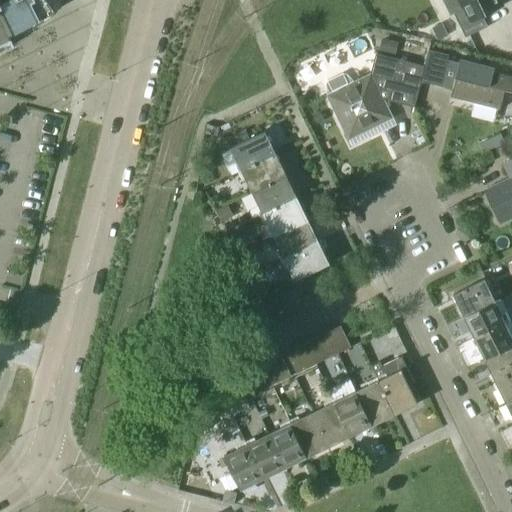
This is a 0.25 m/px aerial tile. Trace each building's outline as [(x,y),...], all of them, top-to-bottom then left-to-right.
[(0,0),(0,21),(6,18),(16,14),(19,20),(27,16),(31,24),(45,18),(42,12),(59,0),(0,0)] [(498,0),(458,0),(463,9),(453,13),(465,37),(487,27),(482,15),(502,5),(498,0)] [(383,35),(380,51),(396,55),(399,39),(383,35)] [(459,63),(447,60),(448,55),(427,50),(423,67),(420,80),(421,80),(440,85),(441,85),(452,88),(450,95),(462,98),(462,100),(474,103),(475,101),(484,104),(483,106),(491,108),(491,105),(500,108),(505,89),(511,90),(511,76),(493,72),(494,68),(460,59),(459,63)] [(376,54),(370,74),(358,81),(357,80),(352,82),(349,78),(345,75),(341,74),(326,81),(324,85),(325,90),(326,94),(346,134),(376,120),(379,125),(392,119),(383,101),(385,100),(414,107),(421,80),(420,80),(423,67),(376,54)] [(264,131),(230,148),(241,171),(276,154),(264,131)] [(276,154),(241,171),(252,193),(286,176),(276,154)] [(511,178),(484,191),(500,223),(511,216),(511,158),(503,163),(511,178)] [(286,176),(252,193),(262,215),(297,198),(286,176)] [(297,198),(262,215),(273,237),(308,220),(297,198)] [(308,220),(273,237),(284,258),(318,242),(308,220)] [(318,242),(284,258),(295,281),(302,277),(313,272),(329,264),(318,242)] [(313,272),(302,277),(312,299),(324,293),(313,272)] [(302,277),(295,281),(291,283),(301,304),(312,299),(302,277)] [(484,279),(452,294),(463,317),(495,301),(484,279)] [(291,283),(279,288),(290,310),(301,304),(291,283)] [(279,288),(268,294),(279,315),(290,310),(279,288)] [(279,315),(268,294),(259,298),(269,320),(279,315)] [(290,376),(253,300),(239,307),(276,383),(290,376)] [(495,301),(463,317),(474,338),(505,323),(495,301)] [(511,336),(505,323),(474,338),(484,360),(511,346),(511,336)] [(340,326),(328,331),(339,353),(350,347),(340,326)] [(328,331),(317,337),(328,358),(339,353),(328,331)] [(317,337),(305,342),(316,364),(328,358),(317,337)] [(305,342),(295,348),(305,369),(316,364),(305,342)] [(511,346),(484,360),(495,381),(511,372),(511,346)] [(305,369),(295,348),(285,352),(296,374),(305,369)] [(401,356),(382,366),(380,361),(371,366),(378,380),(395,415),(417,404),(408,385),(413,382),(401,356)] [(511,372),(495,381),(506,403),(511,400),(511,372)] [(378,380),(356,391),(372,425),(395,415),(378,380)] [(356,391),(334,401),(351,436),(372,425),(356,391)] [(334,401),(312,412),(329,446),(351,436),(334,401)] [(312,412),(290,423),(307,457),(329,446),(312,412)] [(290,423),(268,433),(285,468),(307,457),(290,423)] [(268,433),(246,444),(263,479),(285,468),(268,433)] [(246,444),(223,455),(231,472),(224,475),(231,489),(238,486),(240,490),(263,479),(246,444)]
